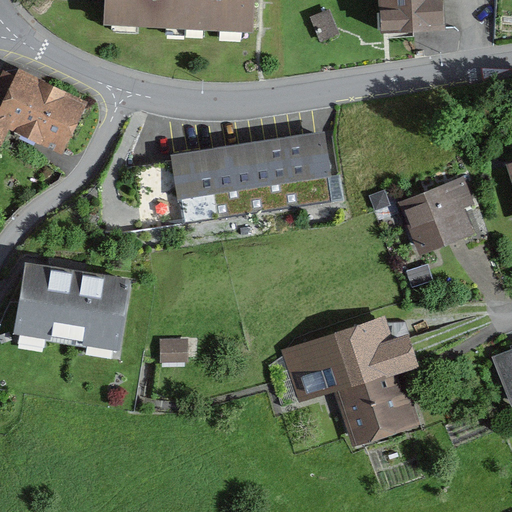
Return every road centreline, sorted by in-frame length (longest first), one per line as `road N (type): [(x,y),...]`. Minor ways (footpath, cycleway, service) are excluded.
road 1 (residential): [(511,61),(281,99),(215,104),(129,91)]
road 2 (residential): [(129,91),(66,181),(16,229),(0,261)]
road 3 (residential): [(129,91),(68,64),(0,14)]
